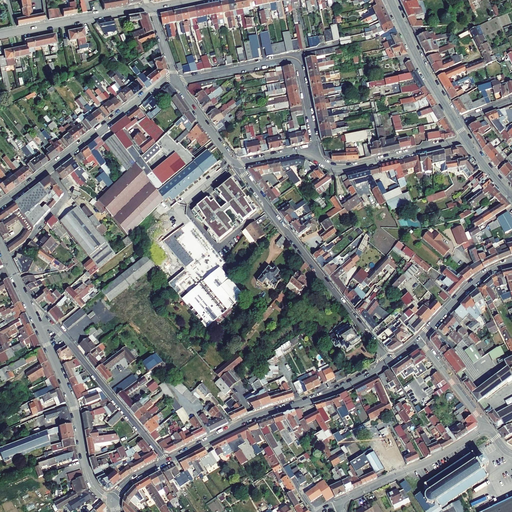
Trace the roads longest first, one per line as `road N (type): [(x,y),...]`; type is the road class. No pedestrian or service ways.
road 1 (residential): [(389,361),(234,164)]
road 2 (tertiary): [(389,361),(166,461)]
road 3 (residential): [(175,81),(296,62),(316,148)]
road 4 (residential): [(39,327),(60,333),(166,461)]
road 5 (tertiary): [(107,498),(87,472),(74,407),(39,327)]
road 6 (residential): [(336,502),(487,427)]
road 7 (residential): [(466,140),(351,167),(324,162),(316,148)]
road 8 (residential): [(172,74),(49,170)]
road 9 (tertiary): [(149,7),(0,35)]
road 10 (secondary): [(390,0),(455,122)]
